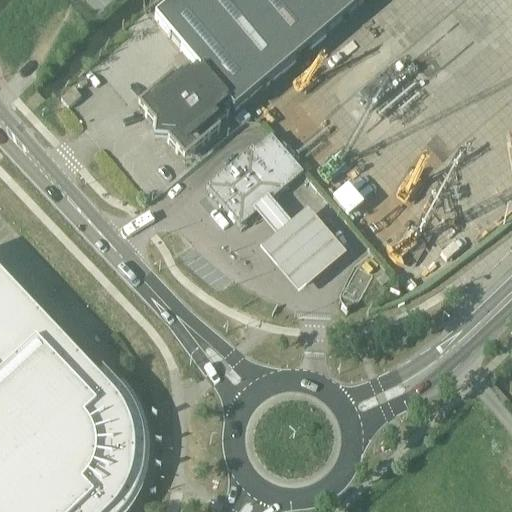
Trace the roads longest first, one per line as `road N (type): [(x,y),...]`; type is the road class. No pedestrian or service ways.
road 1 (secondary): [(187,327),(0,122)]
road 2 (secondary): [(268,496),(296,502),(331,489),(349,468),(355,431)]
